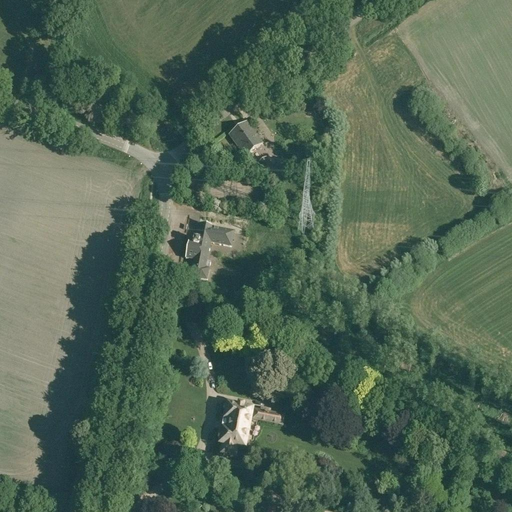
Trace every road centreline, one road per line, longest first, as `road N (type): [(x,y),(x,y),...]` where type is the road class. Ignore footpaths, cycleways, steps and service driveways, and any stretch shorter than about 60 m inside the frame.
road 1 (tertiary): [(104,511),(164,211),(158,169)]
road 2 (unclassified): [(158,169),(379,0)]
road 3 (tertiary): [(158,169),(130,147),(0,99)]
